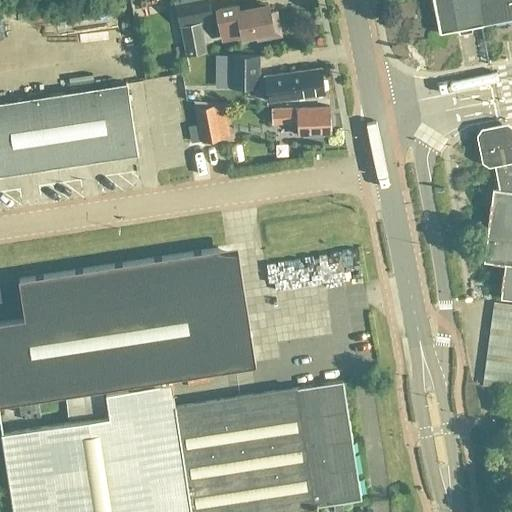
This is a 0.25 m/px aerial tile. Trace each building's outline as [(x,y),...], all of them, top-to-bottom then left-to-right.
[(206,0),(202,0),(175,5),(179,25),(210,19),(206,0)] [(511,20),(511,0),(432,0),(439,34),(511,20)] [(236,7),(216,11),(219,28),(238,25),(241,38),(255,35),(256,41),(279,37),(275,13),(269,14),(268,6),(237,12),(236,7)] [(257,56),(229,56),(230,89),(249,89),(248,78),(258,78),(257,56)] [(289,73),(263,77),(267,102),(324,94),(320,68),(289,73)] [(0,174),(135,154),(125,84),(0,103),(0,174)] [(219,139),(214,107),(196,109),(201,142),(219,139)] [(297,136),(330,134),(328,107),(295,109),(271,111),(272,124),(296,122),(297,136)] [(511,157),(509,143),(504,144),(501,131),(481,134),(484,150),(490,149),(498,190),(492,190),(483,262),(504,264),(500,299),(511,300),(511,157)] [(217,249),(18,280),(24,319),(0,323),(0,406),(236,370),(217,249)] [(511,394),(511,309),(493,307),(482,390),(511,394)] [(109,418),(1,434),(12,511),(313,511),(313,508),(332,505),(341,503),(360,500),(341,382),(174,408),(109,418)]
